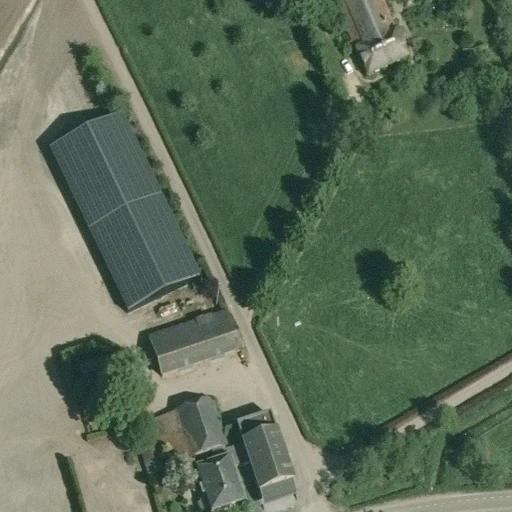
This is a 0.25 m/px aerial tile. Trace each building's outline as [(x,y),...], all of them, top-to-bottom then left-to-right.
[(395,33),(381,0),(359,0),(335,9),(354,52),(367,79),(407,59),(395,33)] [(121,304),(127,316),(199,281),(198,280),(121,119),(49,153),(121,304)] [(160,381),(242,353),(225,313),(146,340),(160,381)] [(122,378),(115,357),(79,370),(86,391),(122,378)] [(73,438),(90,433),(80,395),(0,415),(0,429),(14,426),(19,444),(1,448),(4,459),(25,454),(25,452),(45,446),(48,457),(76,450),(73,438)] [(210,455),(224,450),(227,449),(210,402),(174,415),(189,461),(210,455)] [(168,468),(189,461),(174,415),(152,422),(168,468)] [(276,436),(274,436),(269,419),(265,421),(235,430),(242,447),(241,447),(247,466),(257,497),(292,486),(276,436)] [(164,474),(155,447),(139,453),(148,480),(164,474)] [(224,452),(224,450),(210,455),(213,466),(192,473),(205,511),(225,511),(244,506),(233,472),(247,466),(241,447),(224,452)]
